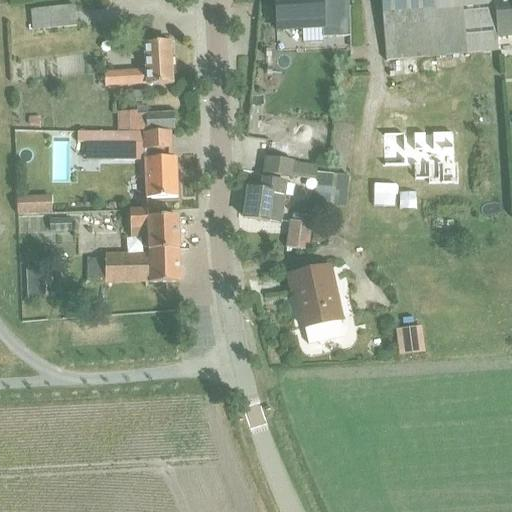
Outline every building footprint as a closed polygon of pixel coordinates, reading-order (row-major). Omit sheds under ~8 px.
[(275,0),(277,32),(322,30),(322,39),(348,38),(347,0),(275,0)] [(493,2),(492,0),(379,0),(386,62),(498,51),(496,39),(493,2)] [(511,0),(507,0),(493,2),(496,39),(511,37),(511,0)] [(74,7),(31,10),(32,30),(75,27),(74,7)] [(327,41),(299,40),(299,65),(327,65),(327,41)] [(146,86),(172,85),(170,43),(143,44),(145,71),(103,74),(104,88),(146,85),(146,86)] [(173,115),(135,117),(135,114),(115,114),(115,132),(135,132),(173,130),(173,115)] [(39,118),(28,118),(28,127),(39,127),(39,118)] [(317,168),(321,169),(327,127),(272,119),(266,160),(295,165),(317,168)] [(85,134),(77,134),(77,145),(111,144),(112,162),(145,161),(145,199),(176,198),(175,157),(168,158),(168,149),(170,149),(170,133),(85,134)] [(439,150),(402,150),(402,190),(441,189),(439,150)] [(266,160),(264,174),(293,178),(295,165),(266,160)] [(52,171),(30,171),(31,207),(52,206),(52,171)] [(261,192),(247,190),(243,219),(280,224),(284,197),(278,196),(280,183),(262,181),(261,192)] [(103,256),(104,284),(148,283),(148,284),(179,283),(178,251),(179,251),(178,218),(147,219),(147,211),(129,212),(130,239),(147,238),(148,254),(103,256)] [(307,252),(311,225),(289,222),(286,249),(307,252)] [(340,322),(328,268),(288,277),(292,293),(299,292),(307,330),(340,322)] [(422,328),(395,331),(400,358),(425,354),(422,328)]
